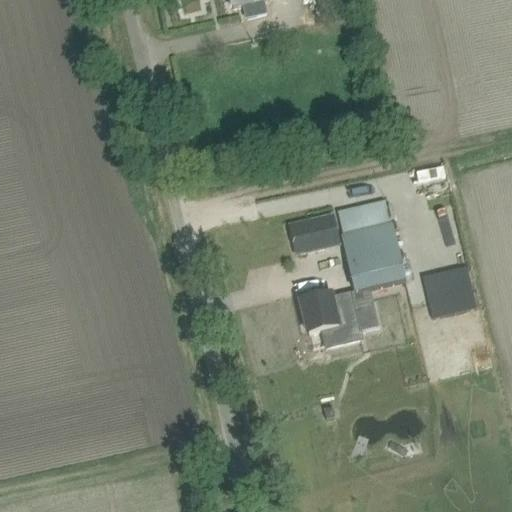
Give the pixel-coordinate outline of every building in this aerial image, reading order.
[(269,17),(266,3),(268,3),(266,0),(232,0),(234,10),(244,8),(247,22),(269,17)] [(387,204),(339,216),(346,245),(358,294),(407,284),(387,204)] [(320,221),(294,227),(301,256),(327,250),(320,221)] [(362,314),(358,294),(333,300),(332,296),(303,303),(311,337),(340,330),(338,320),(362,314)] [(328,422),(337,420),(334,410),(326,412),(328,422)]
